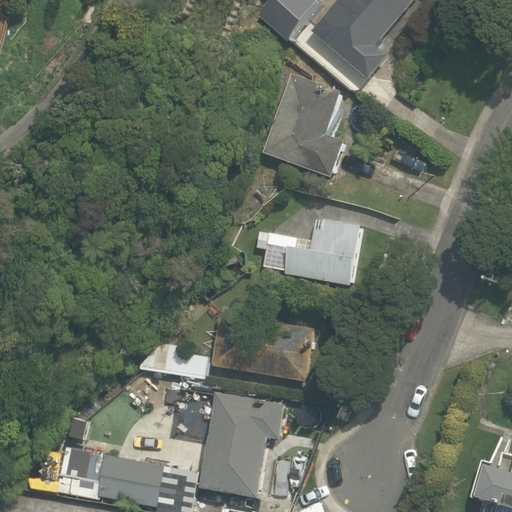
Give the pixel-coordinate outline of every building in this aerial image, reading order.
[(298,42),(333,0),(304,0),(302,3),(298,0),(279,0),(267,15),(298,42)] [(345,0),(316,35),(373,83),(394,59),(385,52),(390,46),(386,43),(422,0),(345,0)] [(268,156),(340,183),(353,147),(334,140),(350,97),(297,78),(268,156)] [(290,277),(355,290),(367,230),(331,222),(329,234),(321,233),(318,244),(276,236),(269,270),(291,275),(290,277)] [(267,252),(272,232),(261,230),(257,249),(267,252)] [(218,369),(310,384),(319,332),(226,316),(218,369)] [(148,372),(210,382),(213,359),(183,354),(183,348),(153,343),(148,372)] [(206,492),(263,501),(273,441),(285,443),(291,406),(222,395),(206,492)] [(103,499),(163,511),(171,470),(112,458),(103,499)] [(482,499),(511,508),(511,473),(492,467),(482,499)]
